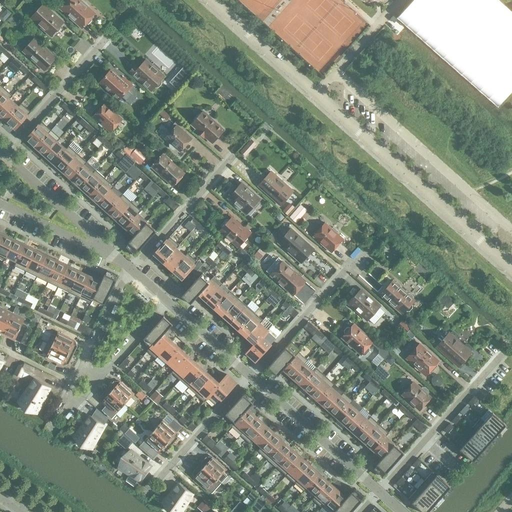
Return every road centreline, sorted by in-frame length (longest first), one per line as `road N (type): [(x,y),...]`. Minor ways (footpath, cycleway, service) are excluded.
road 1 (unclassified): [(511,272),(210,0)]
road 2 (residential): [(379,490),(502,353)]
road 3 (residential): [(250,374),(379,490)]
road 4 (residential): [(362,251),(250,374)]
road 5 (residential): [(2,154),(107,36)]
road 6 (residential): [(233,154),(132,269)]
road 7 (residential): [(113,255),(2,154)]
road 8 (residential): [(153,484),(250,374)]
road 9 (residential): [(0,202),(113,255)]
